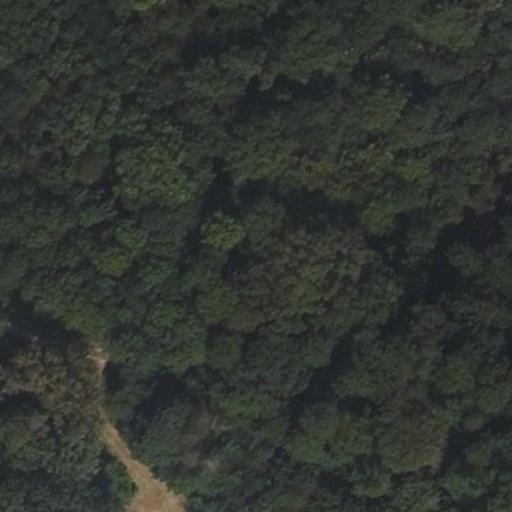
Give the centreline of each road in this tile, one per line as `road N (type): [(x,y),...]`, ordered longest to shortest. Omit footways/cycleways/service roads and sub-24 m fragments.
road 1 (track): [(108,363),(122,213),(73,0)]
road 2 (track): [(108,363),(83,511)]
